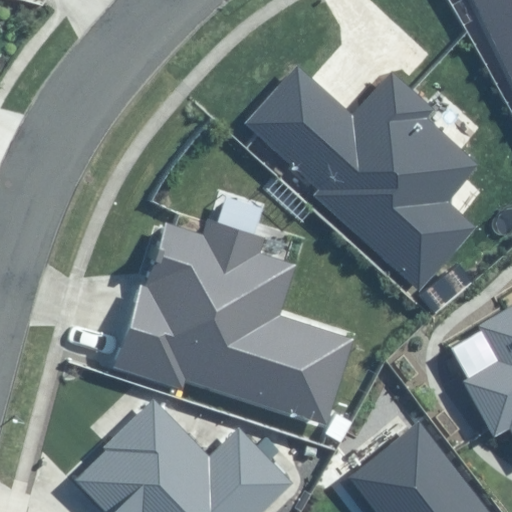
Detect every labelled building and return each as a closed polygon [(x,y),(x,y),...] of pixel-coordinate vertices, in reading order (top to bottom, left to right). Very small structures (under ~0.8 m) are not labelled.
[(511,0),(472,0),(511,78),(511,0)] [(314,195),(419,289),(476,227),(446,200),(477,166),(423,118),(432,108),(393,74),(354,117),(297,66),(245,123),(319,190),(314,195)] [(185,379),(326,422),(350,342),(277,319),(294,265),(261,255),(266,239),(209,221),(204,238),(167,227),(148,287),(141,285),(115,368),(182,388),(185,379)] [(511,307),(480,325),(500,361),(463,381),(494,436),(511,426),(511,307)] [(97,511),(263,511),(292,485),(239,429),(211,456),(154,397),(67,480),(97,511)] [(485,511),(419,424),(351,476),(378,511),(485,511)]
